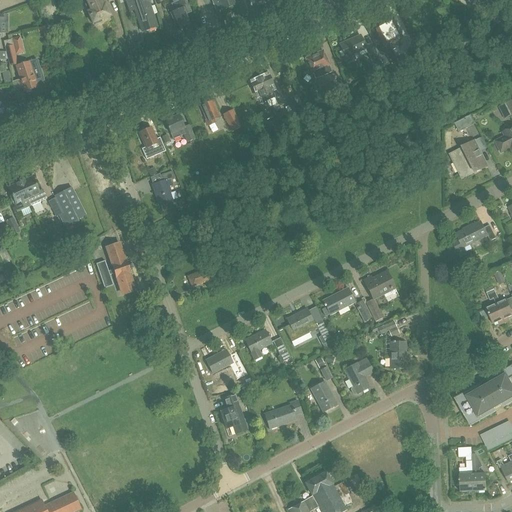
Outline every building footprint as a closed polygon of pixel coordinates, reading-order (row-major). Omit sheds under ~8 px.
[(95,22),(96,24),(102,21),(101,19),(110,15),(104,3),(103,4),(101,0),(85,0),(87,4),(85,5),(88,11),(87,11),(93,23),(95,22)] [(135,10),(143,32),(149,29),(148,26),(156,24),(153,14),(157,13),(154,6),(150,7),(148,0),(131,0),(127,1),(130,11),(135,10)] [(170,14),(177,30),(191,24),(186,14),(192,12),(186,0),(182,0),(172,5),(175,12),(170,14)] [(212,0),(218,13),(236,5),(233,0),(212,0)] [(393,21),(376,30),(385,47),(377,51),(380,56),(392,50),(396,48),(393,42),(402,37),(393,21)] [(42,31),(46,41),(49,40),(44,27),(37,29),(38,32),(42,31)] [(3,41),(10,66),(18,64),(16,55),(24,52),(20,37),(13,38),(12,34),(8,36),(9,40),(3,41)] [(340,45),(348,63),(355,59),(353,54),(366,48),(360,35),(340,45)] [(380,58),(377,51),(375,47),(367,51),(372,62),(373,64),(379,61),(378,59),(380,58)] [(312,71),(316,79),(331,71),(328,64),(323,52),(306,59),(312,71)] [(29,62),(17,66),(19,73),(18,74),(20,80),(18,80),(20,89),(23,88),(24,92),(26,91),(27,93),(32,91),(31,90),(38,88),(37,84),(45,81),(39,66),(31,69),(29,62)] [(257,91),(262,102),(274,97),(269,86),(273,84),(269,76),(262,78),(256,80),(257,81),(250,84),(254,92),(257,91)] [(330,80),(318,85),(322,94),(323,94),(334,89),(330,80)] [(305,110),(296,95),(286,101),(294,116),(305,110)] [(511,100),(498,107),(505,120),(511,115),(511,100)] [(205,121),(207,126),(215,122),(214,119),(220,117),(213,101),(207,103),(206,102),(202,104),(202,105),(200,106),(206,120),(205,121)] [(8,117),(13,119),(17,117),(19,113),(17,108),(13,106),(9,108),(7,113),(8,117)] [(223,115),(232,132),(242,127),(233,109),(223,115)] [(187,142),(195,139),(193,135),(189,125),(183,127),(178,115),(164,121),(170,133),(171,133),(173,139),(184,135),(187,142)] [(253,115),(243,119),(245,124),(255,120),(253,115)] [(265,129),(267,134),(286,123),(285,120),(283,115),(266,124),(268,127),(265,129)] [(464,119),(455,124),(459,132),(468,127),(464,119)] [(142,149),(146,160),(166,151),(160,138),(156,139),(151,127),(139,133),(145,147),(142,149)] [(511,127),(502,133),(504,137),(494,141),(500,153),(510,148),(511,152),(511,127)] [(165,144),(170,141),(167,135),(162,137),(165,144)] [(455,152),(452,161),(461,178),(474,172),(474,173),(483,169),(483,168),(478,158),(481,156),(481,157),(481,156),(479,152),(474,141),(461,147),(462,149),(455,152)] [(150,177),(157,174),(154,168),(148,171),(150,177)] [(170,201),(172,200),(170,193),(168,187),(172,186),(169,179),(174,177),(172,171),(160,175),(161,181),(152,184),(159,205),(161,204),(163,209),(165,210),(170,208),(171,206),(170,201)] [(21,182),(32,206),(47,199),(42,189),(38,191),(32,177),(21,182)] [(10,196),(17,212),(21,210),(32,206),(21,182),(8,187),(11,195),(10,196)] [(65,226),(68,232),(70,230),(68,225),(69,224),(70,225),(79,220),(86,216),(72,187),(54,196),(55,198),(48,202),(56,217),(59,216),(65,227),(65,226)] [(189,205),(186,199),(180,201),(182,207),(189,205)] [(0,241),(4,249),(11,245),(7,238),(12,235),(13,236),(20,232),(13,217),(6,221),(6,222),(0,224),(0,241)] [(453,243),(457,252),(463,249),(462,248),(487,236),(490,241),(495,238),(489,226),(484,228),(481,222),(455,235),(458,240),(453,243)] [(114,271),(120,288),(123,296),(136,292),(128,266),(120,243),(106,247),(108,254),(113,268),(114,271)] [(59,251),(63,257),(72,251),(68,245),(59,251)] [(96,264),(104,288),(113,285),(109,273),(114,271),(113,268),(108,269),(105,261),(96,264)] [(188,277),(192,286),(223,274),(221,268),(224,267),(225,265),(224,263),(223,263),(188,277)] [(363,280),(373,299),(395,288),(387,271),(372,279),(371,276),(363,280)] [(494,274),(499,285),(505,283),(500,271),(494,274)] [(496,304),(504,323),(508,322),(507,320),(508,318),(511,315),(511,312),(506,300),(500,302),(498,297),(494,289),(493,287),(489,288),(494,299),(496,304)] [(323,301),(326,308),(322,310),(325,316),(330,314),(330,315),(355,302),(347,288),(323,301)] [(490,301),(494,299),(489,288),(485,290),(490,301)] [(355,305),(364,322),(372,318),(363,300),(355,305)] [(370,301),(365,303),(375,322),(383,318),(379,310),(376,311),(370,301)] [(501,323),(501,324),(504,323),(496,304),(486,309),(493,324),(498,322),(501,323)] [(291,341),(317,328),(315,323),(314,322),(313,322),(307,310),(287,320),(289,324),(284,327),(291,341)] [(318,337),(322,345),(332,340),(322,320),(315,323),(317,328),(321,336),(318,337)] [(389,331),(391,337),(399,333),(394,321),(378,328),(379,331),(380,335),(389,331)] [(272,344),(265,331),(245,341),(251,354),(250,354),(254,361),(263,357),(260,350),(272,344)] [(280,356),(287,352),(280,338),(273,341),(280,356)] [(390,343),(390,369),(406,369),(406,360),(409,360),(409,352),(406,352),(405,342),(390,343)] [(205,361),(212,373),(232,363),(225,351),(205,361)] [(277,357),(281,363),(291,358),(287,352),(280,356),(277,357)] [(315,360),(319,369),(325,366),(321,357),(315,360)] [(353,394),(355,395),(357,394),(369,388),(363,377),(373,372),(366,358),(344,370),(345,373),(353,387),(351,388),(351,390),(353,394)] [(320,370),(326,382),(332,378),(326,367),(320,370)] [(472,417),(475,423),(495,411),(493,408),(502,403),(504,407),(511,401),(511,374),(511,375),(508,369),(489,380),(491,384),(482,389),(480,385),(460,397),(463,402),(459,404),(468,420),(472,417)] [(310,389),(323,412),(336,405),(324,382),(310,389)] [(233,427),(236,434),(247,430),(235,395),(224,399),(228,410),(221,412),(226,429),(233,427)] [(264,415),(269,429),(296,420),(294,416),(302,413),(297,401),(289,404),(290,406),(264,415)] [(461,493),(473,492),(472,468),(471,455),(471,448),(458,448),(459,457),(466,457),(467,468),(459,469),(461,493)] [(472,468),(473,492),(486,491),(485,474),(480,474),(480,468),(483,466),(476,454),(471,455),(472,468)] [(511,462),(504,466),(501,460),(497,462),(500,468),(501,468),(509,483),(511,481),(511,462)] [(288,510),(288,511),(310,511),(318,508),(320,511),(344,511),(346,511),(326,472),(305,483),(313,497),(288,510)] [(358,493),(360,497),(365,494),(363,490),(365,489),(361,481),(357,474),(350,478),(354,486),(358,493)] [(76,511),(81,510),(74,493),(45,506),(42,500),(16,511),(76,511)]
